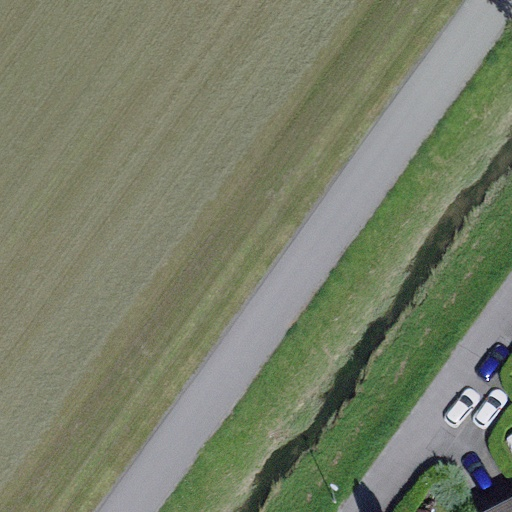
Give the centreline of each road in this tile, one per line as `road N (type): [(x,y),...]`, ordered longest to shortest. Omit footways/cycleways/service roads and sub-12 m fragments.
road 1 (unclassified): [(133,511),(503,0)]
road 2 (unclassified): [(381,511),(511,318)]
